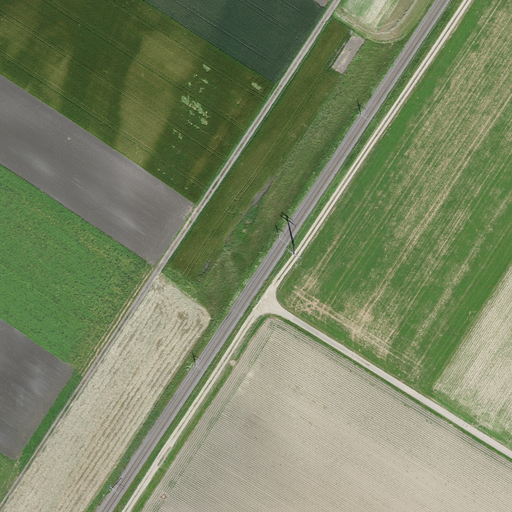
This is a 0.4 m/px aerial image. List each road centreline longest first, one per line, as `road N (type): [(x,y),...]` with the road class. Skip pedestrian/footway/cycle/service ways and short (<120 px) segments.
road 1 (track): [(465,0),(124,511)]
road 2 (track): [(0,511),(336,0)]
road 3 (track): [(511,455),(263,302)]
